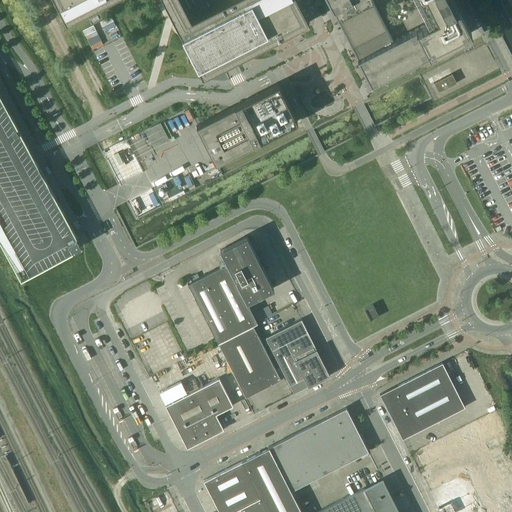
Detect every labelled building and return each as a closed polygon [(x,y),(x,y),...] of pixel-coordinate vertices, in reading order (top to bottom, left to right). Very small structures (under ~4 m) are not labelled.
[(54,0),(66,22),(109,0),(163,0),(166,5),(202,77),(203,76),(221,112),(208,119),(228,157),(297,121),(278,83),(234,105),(216,70),(221,67),(229,63),(233,61),(309,22),(297,0),(54,0)] [(327,0),(332,9),(338,6),(363,55),(357,58),(370,84),(471,33),(454,0),(327,0)] [(452,73),(433,83),(438,92),(456,83),(452,73)] [(7,107),(0,94),(0,240),(21,279),(82,246),(72,228),(7,107)] [(161,121),(144,129),(152,146),(170,138),(161,121)] [(247,236),(220,249),(226,263),(187,283),(218,343),(218,342),(253,325),(257,322),(247,302),(273,288),(263,269),(264,269),(257,255),(256,255),(247,236)] [(372,304),(364,309),(370,321),(371,320),(371,319),(377,316),(377,317),(378,317),(372,304)] [(271,350),(286,342),(307,331),(301,319),(265,338),(271,350)] [(280,379),(253,325),(218,342),(246,397),(280,379)] [(329,375),(307,331),(286,342),(308,386),(329,375)] [(308,386),(286,342),(271,350),(294,393),(308,386)] [(442,362),(379,394),(402,438),(464,407),(442,362)] [(219,378),(165,405),(187,448),(223,429),(216,414),(233,405),(219,378)] [(301,511),(291,490),(368,451),(346,407),(203,480),(219,511),(230,511),(239,507),(241,511),(301,511)] [(482,442),(442,462),(467,511),(511,511),(511,443),(495,410),(472,422),(482,442)] [(399,511),(382,479),(316,511),(399,511)]
